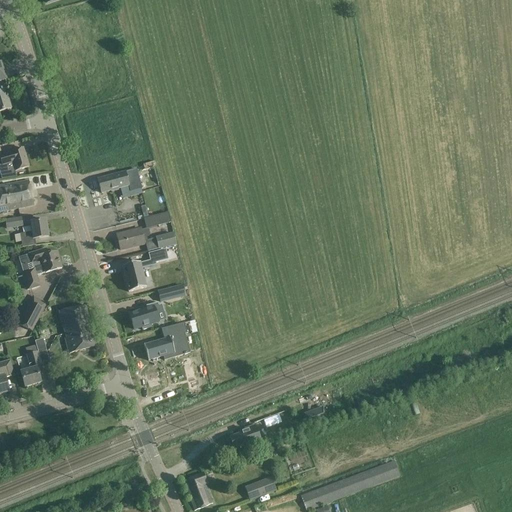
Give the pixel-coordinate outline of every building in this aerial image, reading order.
[(4,92),(2,86),(3,85),(0,85),(0,113),(11,110),(8,100),(5,101),(3,93),(6,92),(5,92),(4,92)] [(0,158),(2,167),(0,167),(0,172),(1,176),(29,168),(24,152),(23,149),(11,152),(11,153),(0,156),(0,158)] [(141,189),(136,170),(98,180),(101,194),(129,186),(130,192),(141,189)] [(0,213),(24,208),(34,206),(29,181),(19,183),(0,186),(0,213)] [(157,225),(159,226),(170,224),(167,213),(155,216),(157,225)] [(23,227),(21,219),(6,222),(7,229),(23,227)] [(31,223),(32,233),(20,234),(22,248),(36,246),(35,240),(48,238),(45,221),(31,223)] [(141,231),(141,230),(116,236),(120,251),(144,245),(148,244),(147,239),(146,238),(148,237),(149,235),(148,231),(146,230),(141,231)] [(175,246),(172,233),(153,238),(157,250),(175,246)] [(29,256),(20,258),(25,272),(22,273),(27,290),(40,287),(36,276),(45,273),(45,274),(62,269),(57,252),(47,255),(46,250),(29,255),(29,256)] [(140,263),(122,267),(122,268),(123,268),(129,291),(129,292),(128,292),(129,293),(146,288),(146,287),(146,288),(146,287),(141,270),(156,266),(156,264),(168,260),(165,250),(148,254),(150,261),(143,263),(140,264),(140,263)] [(182,287),(158,293),(160,303),(184,297),(182,287)] [(47,304),(33,297),(18,325),(32,332),(47,304)] [(147,310),(129,315),(134,330),(141,328),(142,331),(152,328),(151,325),(154,324),(158,323),(156,315),(164,312),(162,305),(159,305),(158,303),(146,306),(147,310)] [(66,335),(91,328),(84,307),(60,312),(66,335)] [(164,340),(144,346),(148,361),(160,358),(163,357),(164,361),(176,358),(173,348),(187,343),(185,335),(187,334),(184,324),(161,330),(164,340)] [(96,347),(91,328),(66,335),(67,340),(66,340),(70,354),(96,347)] [(35,342),(38,353),(46,351),(43,340),(35,342)] [(40,383),(36,370),(43,368),(38,353),(37,353),(35,346),(25,349),(27,357),(26,357),(30,371),(21,374),(25,388),(40,383)] [(46,351),(38,353),(43,368),(50,366),(46,351)] [(0,395),(9,393),(5,379),(14,377),(14,376),(14,375),(12,369),(12,367),(10,361),(0,364),(0,395)] [(19,367),(12,369),(14,375),(21,373),(19,367)] [(145,375),(150,392),(161,389),(156,372),(145,375)] [(327,421),(323,408),(304,415),(309,428),(327,421)] [(261,443),(255,426),(247,429),(248,432),(229,438),(230,440),(228,441),(231,449),(233,448),(234,450),(252,444),(253,446),(261,443)] [(400,477),(394,461),(301,496),(307,511),(400,477)] [(214,505),(203,475),(183,481),(194,511),(214,505)] [(276,492),(271,478),(244,488),(249,502),(276,492)]
